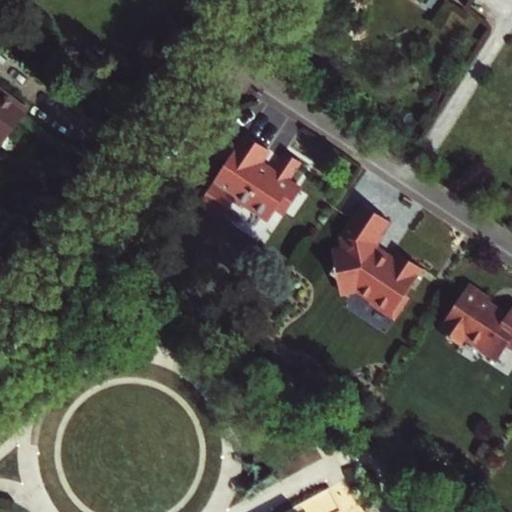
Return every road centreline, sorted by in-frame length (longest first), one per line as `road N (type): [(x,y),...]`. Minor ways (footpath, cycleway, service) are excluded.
road 1 (residential): [(0,335),(104,222),(224,54)]
road 2 (residential): [(224,54),(511,244)]
